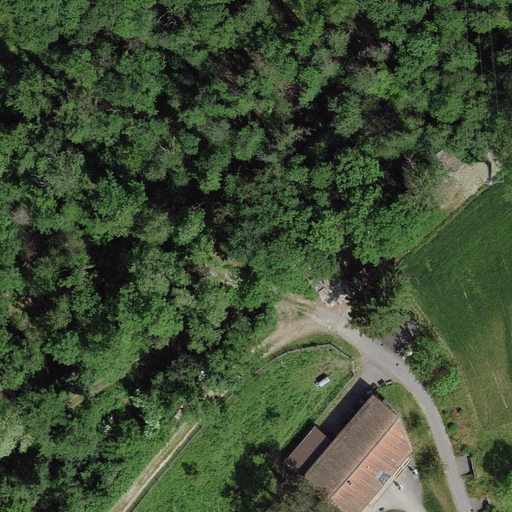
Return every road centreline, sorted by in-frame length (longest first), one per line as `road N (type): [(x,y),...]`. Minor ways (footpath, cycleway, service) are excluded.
road 1 (track): [(117,511),(264,350),(329,316),(286,299),(236,306),(0,450)]
road 2 (unclassified): [(466,511),(425,392),(329,316)]
